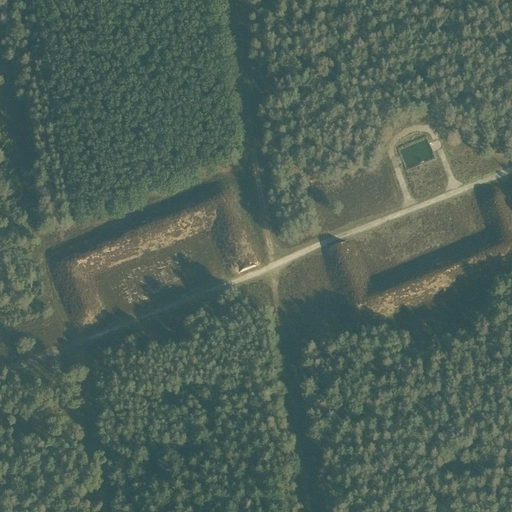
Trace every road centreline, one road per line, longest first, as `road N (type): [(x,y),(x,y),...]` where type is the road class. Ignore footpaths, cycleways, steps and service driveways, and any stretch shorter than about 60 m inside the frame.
road 1 (track): [(0,373),(511,168)]
road 2 (track): [(228,0),(263,211),(285,258)]
road 3 (track): [(102,511),(75,342)]
